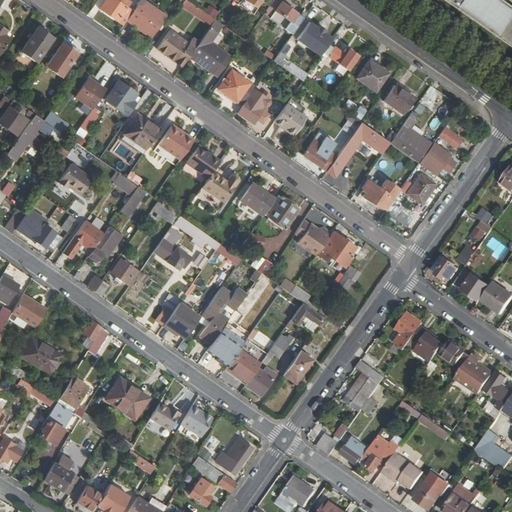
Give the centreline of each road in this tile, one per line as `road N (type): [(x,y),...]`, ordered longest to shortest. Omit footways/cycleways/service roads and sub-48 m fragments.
road 1 (residential): [(411,259),(42,0)]
road 2 (residential): [(0,240),(284,440)]
road 3 (residential): [(284,440),(399,276)]
road 4 (tertiary): [(510,115),(347,0)]
road 5 (residential): [(411,259),(510,115)]
road 6 (residential): [(511,354),(399,276)]
road 7 (residential): [(284,440),(387,511)]
